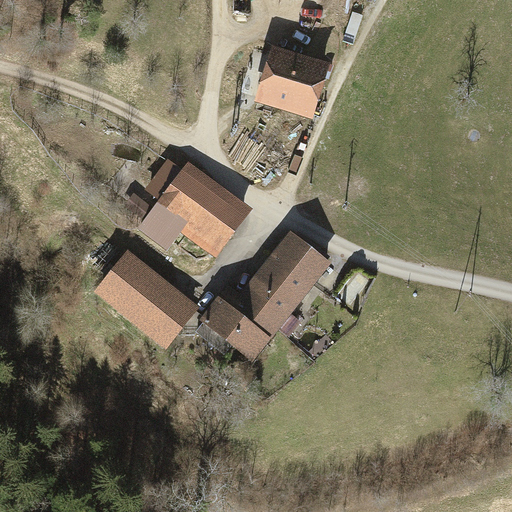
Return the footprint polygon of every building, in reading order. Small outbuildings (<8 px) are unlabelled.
[(331,63),(273,45),(255,102),(313,120),(331,63)] [(253,209),(188,162),(182,170),(168,159),(145,190),(159,201),(154,207),(135,193),(125,206),(144,221),(138,230),(167,252),(181,233),(216,259),(253,209)] [(241,295),(281,327),(332,263),(328,260),(331,257),(298,232),(296,235),(291,231),(241,295)] [(200,307),(129,250),(95,292),(166,349),(200,307)] [(281,327),(241,295),(228,285),(200,320),(253,362),(281,327)]
